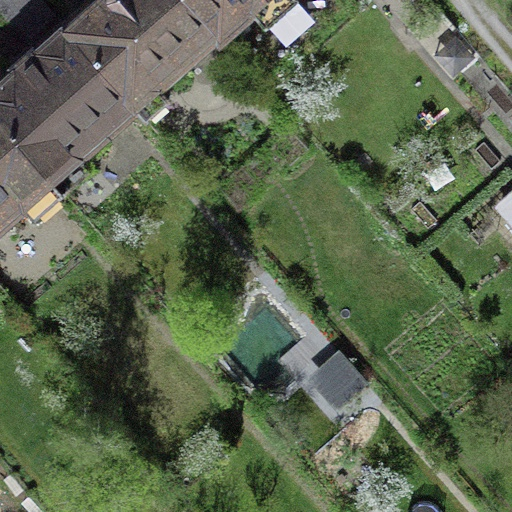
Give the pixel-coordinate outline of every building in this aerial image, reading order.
[(0,0),(0,8),(10,20),(33,0),(0,0)] [(65,22),(63,24),(146,118),(168,99),(156,85),(216,33),(219,37),(220,35),(189,0),(92,0),(66,23),(65,22)] [(189,0),(220,35),(251,9),(265,25),(294,0),(189,0)] [(0,79),(0,120),(62,192),(90,168),(78,154),(133,106),(145,119),(146,118),(63,24),(22,60),(0,79)] [(0,222),(23,203),(34,216),(62,192),(0,120),(0,222)] [(511,195),(511,196),(499,207),(511,221),(511,195)]
